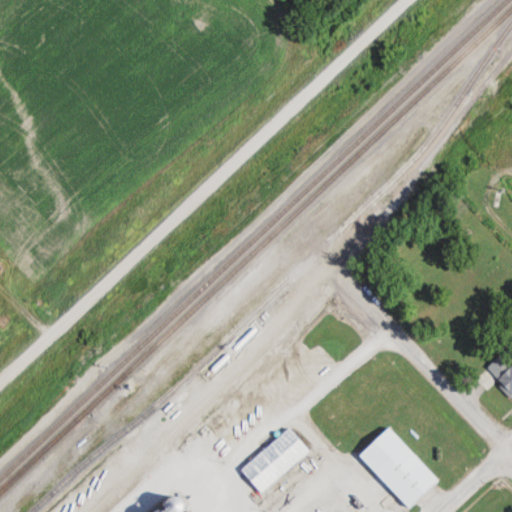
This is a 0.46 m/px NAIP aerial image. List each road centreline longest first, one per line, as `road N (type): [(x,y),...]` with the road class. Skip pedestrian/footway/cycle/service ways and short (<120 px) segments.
road 1 (residential): [(404,0),(0,381)]
road 2 (residential): [(511,446),(348,274)]
